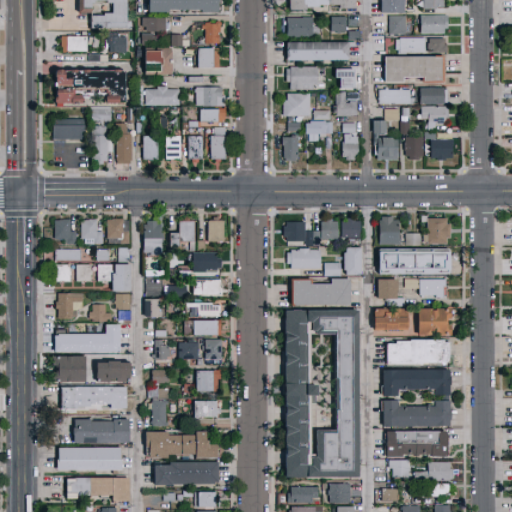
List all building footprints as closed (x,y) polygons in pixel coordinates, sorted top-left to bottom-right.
[(124,0),(72,0),(73,13),(86,13),(86,28),(125,28),(124,0)] [(213,0),(141,0),(141,10),(213,10),(213,0)] [(291,11),(291,0),(357,0),(357,10),(341,10),(341,6),(321,6),(321,8),(308,8),(308,11),(291,11)] [(383,0),(406,0),(406,14),(383,14),(383,0)] [(448,0),(448,8),(438,8),(438,10),(425,10),(425,0),(448,0)] [(422,16),(449,16),(449,29),(446,29),(446,34),(422,34),(422,16)] [(390,17),(407,17),(408,35),(391,35),(390,17)] [(314,18),(314,28),(321,28),(321,38),(314,38),(314,39),(288,39),(288,38),(284,38),(284,20),(288,20),(288,18),(314,18)] [(333,18),(348,18),(348,33),(342,33),(342,34),(338,34),(338,32),(333,32),(333,18)] [(216,43),(216,22),(200,21),(200,43),(216,43)] [(150,39),(150,32),(163,32),(163,22),(139,23),(139,39),(150,39)] [(350,41),(350,32),(362,32),(362,41),(350,41)] [(105,52),(124,52),(124,34),(106,33),(105,52)] [(169,45),(180,45),(180,33),(169,33),(169,45)] [(85,35),(59,35),(59,51),(85,51),(85,35)] [(427,39),(427,53),(400,54),(400,51),(397,51),(397,40),(401,40),(401,39),(427,39)] [(446,40),(446,46),(449,46),(449,53),(430,53),(429,50),(429,44),(431,44),(431,39),(446,40)] [(289,61),(289,60),(288,60),(288,44),(289,43),(357,43),(357,48),(351,48),(351,60),(349,60),(349,61),(289,61)] [(216,66),(216,47),(193,47),(194,67),(216,66)] [(169,72),(168,48),(137,49),(138,72),(169,72)] [(386,57),(436,57),(436,56),(446,56),(446,84),(424,84),(424,78),(405,78),(405,84),(386,84),(386,57)] [(291,91),(291,83),(287,83),(287,69),(292,69),(292,68),(319,68),(319,86),(315,86),(315,91),(291,91)] [(119,70),(50,69),(50,88),(100,88),(100,102),(119,102),(119,70)] [(341,89),(341,79),(337,79),(337,70),(355,70),(355,89),(341,89)] [(48,104),(76,104),(76,94),(69,94),(68,86),(48,86),(48,104)] [(192,86),(193,105),(221,104),(220,86),(192,86)] [(178,104),(178,87),(142,87),(142,105),(178,104)] [(380,91),(401,91),(401,89),(404,89),(404,91),(412,91),(412,99),(416,99),(416,105),(380,105),(380,91)] [(446,89),(446,91),(449,91),(449,104),(446,104),(446,105),(422,105),(422,97),(421,97),(421,95),(422,95),(422,89),(446,89)] [(338,117),(338,114),(334,114),(334,107),(338,107),(338,106),(337,106),(337,94),(341,94),(341,93),(347,93),(347,104),(351,104),(351,102),(359,102),(359,117),(338,117)] [(284,117),(284,101),(288,101),(288,94),(311,94),(311,117),(284,117)] [(430,124),(430,119),(423,119),(423,107),(447,108),(447,109),(451,109),(450,125),(437,125),(437,131),(430,131),(430,124)] [(109,120),(109,108),(92,108),(91,120),(109,120)] [(222,121),(222,109),(197,108),(197,121),(222,121)] [(397,119),(397,108),(382,108),(382,119),(397,119)] [(402,122),(404,122),(404,109),(411,109),(411,117),(410,117),(410,122),(411,122),(411,135),(402,135),(402,122)] [(392,110),(400,110),(400,122),(392,122),(392,110)] [(315,121),(315,112),(331,112),(331,121),(315,121)] [(370,133),(382,133),(381,119),(369,120),(370,133)] [(55,140),(55,121),(85,121),(85,139),(55,140)] [(307,124),(312,124),(312,122),(327,122),(327,123),(334,123),(334,134),(327,135),(327,138),(322,138),(322,135),(320,135),(320,142),(310,142),(310,135),(307,135),(307,124)] [(374,122),(390,122),(390,131),(388,131),(388,136),(380,136),(380,139),(399,139),(399,161),(379,161),(379,143),(375,143),(374,122)] [(130,133),(125,133),(125,123),(115,123),(114,162),(129,163),(130,133)] [(289,124),(302,124),(302,132),(289,132),(289,124)] [(344,124),(357,124),(357,134),(344,134),(344,124)] [(107,126),(91,126),(90,162),(106,162),(107,126)] [(208,158),(222,158),(223,126),(209,126),(208,158)] [(426,140),(426,133),(437,132),(437,140),(426,140)] [(179,135),(164,134),(163,158),(178,158),(179,135)] [(157,136),(141,135),(140,158),(156,158),(157,136)] [(201,135),(186,135),(186,158),(200,158),(201,135)] [(346,135),(353,135),(353,138),(360,138),(360,161),(344,161),(344,143),(346,143),(346,135)] [(283,138),(293,138),(293,136),(298,136),(298,138),(299,138),(299,144),(302,144),(302,150),(299,150),(300,159),(298,159),(298,162),(287,162),(286,159),(285,159),(284,147),(283,147),(283,138)] [(407,138),(425,138),(425,157),(421,157),(421,161),(411,161),(411,158),(407,158),(407,152),(406,152),(406,143),(407,143),(407,138)] [(432,141),(455,141),(455,147),(454,147),(454,159),(447,159),(447,161),(439,161),(439,159),(432,159),(432,141)] [(375,244),(396,245),(397,217),(375,217),(375,244)] [(446,217),(424,218),(424,244),(446,243),(446,217)] [(51,241),(75,241),(74,230),(68,230),(68,219),(51,219),(51,241)] [(95,219),(80,219),(81,244),(101,243),(101,231),(95,231),(95,219)] [(104,238),(119,238),(119,243),(127,243),(127,219),(104,219),(104,238)] [(357,237),(358,219),(338,219),(338,237),(357,237)] [(192,240),(192,220),(176,221),(177,241),(192,240)] [(220,240),(221,220),(204,220),(204,240),(220,240)] [(281,221),(281,241),(302,241),(302,246),(317,245),(317,238),(334,238),(334,220),(317,220),(317,230),(302,231),(302,221),(281,221)] [(158,221),(139,221),(139,254),(158,253),(158,221)] [(175,232),(166,232),(166,245),(175,245),(175,232)] [(418,233),(403,233),(403,246),(418,245),(418,233)] [(127,262),(127,247),(116,247),(116,262),(127,262)] [(356,247),(339,247),(339,275),(357,275),(356,247)] [(79,249),(53,248),(53,260),(78,260),(79,249)] [(107,260),(107,249),(95,248),(95,260),(107,260)] [(317,249),(285,249),(285,268),(317,269),(317,249)] [(371,252),(372,260),(376,260),(377,273),(444,271),(444,250),(371,252)] [(217,252),(190,251),(190,270),(217,271),(217,252)] [(321,275),(338,275),(338,262),(321,262),(321,275)] [(68,264),(54,264),(54,281),(68,280),(68,264)] [(89,264),(74,264),(74,281),(89,280),(89,264)] [(95,264),(95,280),(108,281),(108,291),(127,291),(127,264),(95,264)] [(217,294),(217,278),(190,279),(190,295),(217,294)] [(346,304),(346,278),(326,279),(326,283),(305,284),(305,279),(287,280),(287,305),(346,304)] [(393,279),(373,279),(372,298),(385,299),(385,306),(402,306),(402,297),(393,297),(393,279)] [(415,293),(441,293),(442,279),(416,279),(415,293)] [(166,296),(185,295),(184,284),(166,285),(166,296)] [(79,309),(79,293),(54,293),(53,318),(74,318),(74,308),(79,309)] [(113,309),(128,309),(128,293),(113,293),(113,309)] [(139,317),(157,317),(157,299),(139,299),(139,317)] [(192,316),(217,316),(216,303),(192,303),(192,316)] [(104,318),(103,304),(90,304),(91,318),(104,318)] [(446,335),(446,309),(412,308),(412,334),(446,335)] [(367,309),(367,330),(402,330),(402,310),(367,309)] [(128,310),(117,310),(117,322),(128,322),(128,310)] [(279,310),(278,478),(317,478),(317,473),(327,473),(327,477),(353,478),(353,310),(279,310)] [(189,335),(217,335),(217,319),(189,320),(189,335)] [(50,352),(116,351),(116,323),(100,323),(101,333),(49,334),(50,352)] [(167,346),(159,346),(159,339),(152,339),(151,358),(167,358),(167,346)] [(218,339),(200,339),(200,359),(219,358),(218,339)] [(382,340),(382,363),(445,364),(445,341),(382,340)] [(175,358),(195,358),(196,342),(175,342),(175,358)] [(81,381),(80,356),(50,357),(50,382),(81,381)] [(123,361),(90,362),(91,382),(124,381),(123,361)] [(165,369),(147,369),(148,382),(165,382),(165,369)] [(192,391),(215,391),(214,378),(217,378),(217,369),(192,370),(192,391)] [(377,369),(377,396),(393,396),(393,390),(430,389),(430,395),(446,395),(446,369),(377,369)] [(123,387),(57,386),(56,407),(122,408),(123,387)] [(167,397),(166,388),(156,388),(156,397),(167,397)] [(164,400),(149,400),(148,425),(163,425),(164,400)] [(213,416),(214,401),(190,400),(190,416),(213,416)] [(377,427),(446,426),(446,400),(430,400),(430,405),(393,406),(393,400),(377,400),(377,427)] [(68,442),(124,443),(124,420),(69,419),(68,442)] [(442,430),(380,431),(381,456),(442,455),(442,430)] [(141,457),(219,456),(219,444),(202,444),(202,433),(165,433),(165,431),(141,432),(141,457)] [(118,470),(118,448),(54,447),(53,469),(118,470)] [(407,459),(388,459),(387,476),(406,477),(407,459)] [(411,471),(411,479),(449,480),(449,461),(425,461),(425,471),(411,471)] [(149,484),(216,483),(216,462),(148,463),(149,484)] [(124,477),(65,477),(65,494),(107,494),(107,500),(124,500),(124,477)] [(348,502),(347,483),(326,484),(326,503),(348,502)] [(446,483),(423,483),(424,496),(446,495),(446,483)] [(316,486),(285,486),(285,502),(316,502),(316,486)] [(377,501),(394,502),(395,489),(378,488),(377,501)] [(212,492),(194,491),(194,507),(212,507),(212,492)]
